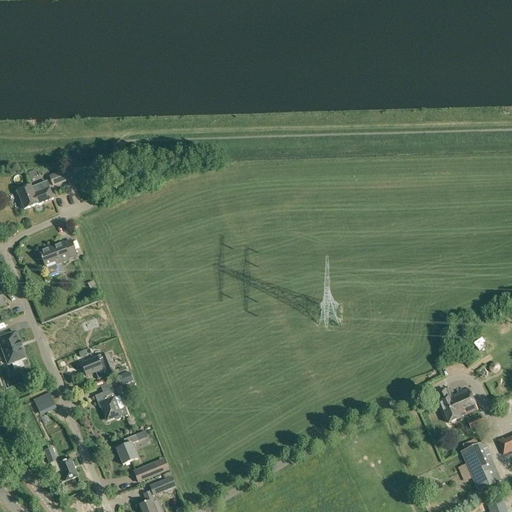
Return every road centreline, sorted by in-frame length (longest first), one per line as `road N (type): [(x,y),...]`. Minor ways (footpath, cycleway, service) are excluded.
road 1 (track): [(511,121),(122,132),(113,167)]
road 2 (residential): [(109,511),(5,247),(92,202),(113,167)]
road 3 (residential): [(486,411),(473,382),(457,376),(324,439),(201,511)]
road 4 (track): [(122,132),(0,137)]
